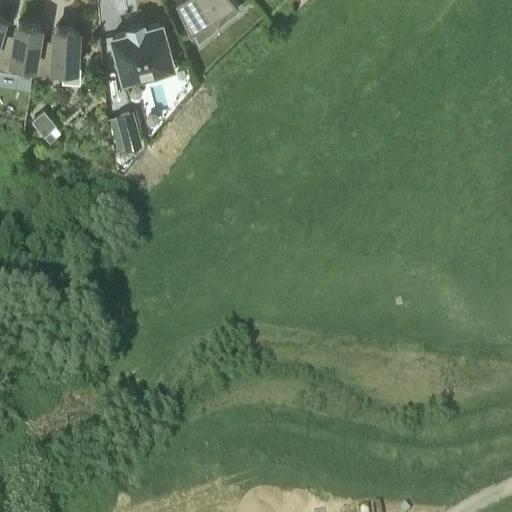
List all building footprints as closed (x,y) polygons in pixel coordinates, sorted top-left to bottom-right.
[(177,0),(201,38),(236,10),(230,0),(177,0)] [(37,47),(37,46),(41,24),(17,20),(15,37),(10,36),(8,38),(7,41),(0,40),(0,66),(19,70),(20,66),(33,68),(33,66),(34,66),(37,47)] [(121,79),(173,65),(161,20),(144,25),(143,21),(128,25),(129,29),(112,34),(116,48),(113,48),(121,79)] [(62,66),(76,67),(78,27),(55,26),(54,42),(49,42),(47,44),(47,48),(37,46),(37,47),(34,66),(33,66),(33,68),(33,73),(62,75),(62,66)] [(49,129),(55,123),(49,115),(43,109),(30,119),(44,133),(44,132),(49,129)] [(143,143),(142,142),(133,109),(116,114),(125,148),(143,143)] [(55,135),(49,129),(44,132),(50,139),(55,135)]
